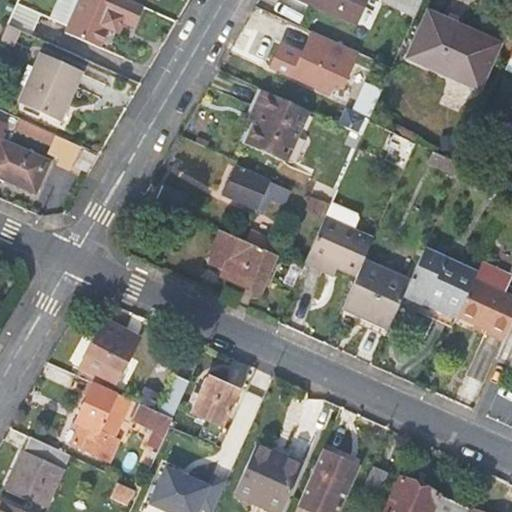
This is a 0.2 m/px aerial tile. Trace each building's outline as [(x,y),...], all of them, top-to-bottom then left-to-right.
[(143,6),(130,0),(18,0),(18,2),(68,25),(66,31),(98,46),(108,28),(116,32),(121,20),(134,26),(143,6)] [(369,0),(307,0),(359,23),(369,0)] [(383,0),(417,15),(423,0),(383,0)] [(498,44),(429,14),(411,56),(479,87),(498,44)] [(13,46),(20,29),(8,23),(0,41),(13,46)] [(343,86),(358,51),(313,30),(292,76),(331,94),(336,83),(343,86)] [(81,70),(42,53),(20,103),(60,120),(81,70)] [(286,161),(310,109),(264,89),(255,108),(261,111),(246,143),(286,161)] [(347,108),(340,123),(364,134),(370,120),(370,119),(347,108)] [(17,129),(51,144),(55,134),(22,119),(17,129)] [(72,169),(82,146),(55,134),(51,144),(47,151),(62,158),(59,163),(72,169)] [(396,147),(412,154),(418,142),(402,135),(396,147)] [(0,176),(36,192),(49,161),(0,140),(0,176)] [(85,174),(95,152),(82,146),(72,169),(85,174)] [(430,162),(459,175),(464,162),(435,149),(430,162)] [(270,180),(236,165),(224,194),(257,209),(259,207),(265,209),(271,198),(264,195),(270,180)] [(495,190),(511,198),(511,195),(511,183),(501,179),(495,190)] [(191,194),(167,183),(159,198),(183,209),(191,194)] [(307,208),(326,217),(332,203),(313,194),(307,208)] [(326,217),(310,254),(357,276),(366,258),(375,238),(354,229),(360,215),(332,203),(326,217)] [(261,292),(278,255),(222,230),(212,251),(229,258),(221,275),(261,292)] [(478,271),(426,248),(413,278),(405,296),(457,318),(459,313),(476,277),(478,271)] [(413,278),(366,258),(357,276),(343,307),(390,328),(405,296),(413,278)] [(285,280),(296,285),(304,267),(294,262),(285,280)] [(511,324),(511,293),(476,277),(459,313),(507,336),(511,324)] [(140,339),(108,321),(81,367),(114,386),(140,339)] [(167,404),(179,409),(192,380),(174,372),(164,394),(170,398),(167,404)] [(192,412),(225,428),(242,390),(209,375),(192,412)] [(121,408),(128,396),(96,383),(76,423),(81,426),(72,443),(98,455),(109,433),(116,437),(128,412),(121,408)] [(164,438),(173,418),(139,403),(131,421),(164,438)] [(47,506),(70,455),(31,437),(7,488),(47,506)] [(275,511),(283,511),(300,473),(267,459),(270,452),(257,446),(235,494),(261,505),(275,511)] [(338,511),(359,467),(323,450),(300,502),(309,506),(306,511),(338,511)] [(303,467),(270,452),(267,459),(300,473),(303,467)] [(390,472),(374,465),(360,497),(376,505),(390,472)] [(151,503),(171,511),(198,511),(201,507),(212,511),(213,511),(228,480),(214,474),(209,485),(167,466),(151,503)] [(467,511),(470,508),(401,478),(384,511),(467,511)] [(135,490),(118,482),(112,496),(129,504),(135,490)] [(0,511),(27,511),(3,501),(0,506),(0,511)]
